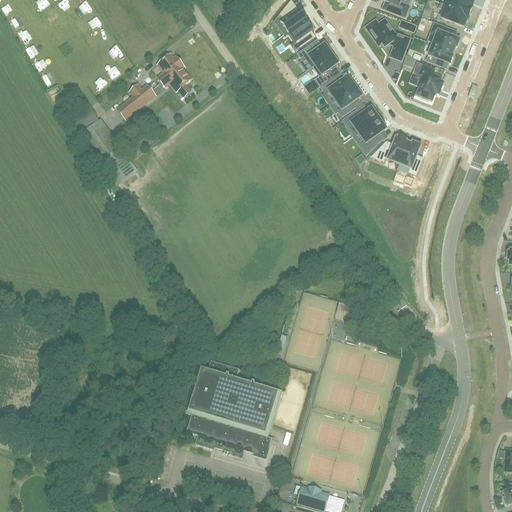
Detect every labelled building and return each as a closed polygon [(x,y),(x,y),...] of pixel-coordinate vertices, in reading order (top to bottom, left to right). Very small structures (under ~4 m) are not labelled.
[(379,0),(379,2),(385,4),(383,11),(388,14),(405,20),(408,12),(402,10),(405,0),(379,0)] [(431,11),(435,2),(429,0),(425,9),(431,11)] [(465,0),(449,0),(447,7),(470,16),(472,10),(471,9),(474,3),(469,1),(465,0)] [(283,23),(278,26),(284,35),(283,36),(284,37),(287,35),(288,34),(306,22),(307,21),(300,11),(298,12),(295,7),(291,2),(279,16),(283,23)] [(470,16),(447,7),(440,4),(438,10),(445,12),(442,20),(464,28),(466,22),(467,22),(470,16)] [(306,22),(288,34),(300,51),(315,40),(316,39),(312,33),(313,32),(306,22)] [(385,22),(378,26),(376,23),(366,29),(379,48),(382,45),(385,49),(390,46),(395,48),(394,49),(390,59),(401,63),(405,54),(409,41),(395,36),(385,22)] [(411,26),(408,33),(414,35),(416,28),(411,26)] [(435,26),(432,32),(438,34),(433,46),(454,54),(456,49),(457,49),(460,42),(454,40),(456,34),(435,26)] [(310,47),(297,56),(302,63),(306,61),(312,70),(332,56),(330,54),(332,53),(327,46),(326,47),(325,46),(322,48),(315,53),(310,47)] [(433,46),(426,63),(442,70),(445,64),(448,65),(450,66),(453,59),(452,58),(454,54),(433,46)] [(411,48),(407,58),(414,61),(416,55),(418,51),(411,48)] [(179,66),(181,65),(176,58),(174,60),(171,56),(158,67),(164,75),(158,80),(165,89),(169,86),(176,94),(178,92),(184,99),(190,94),(185,87),(191,81),(183,71),(179,66)] [(332,56),(312,70),(319,79),(315,81),(320,89),(333,80),(328,73),(336,68),(339,66),(338,65),(340,64),(335,57),(333,58),(332,56)] [(415,61),(406,58),(403,67),(411,70),(415,61)] [(417,65),(414,72),(422,75),(417,88),(421,90),(418,97),(420,99),(420,100),(428,103),(429,102),(432,103),(435,95),(438,96),(442,86),(440,85),(439,85),(440,81),(432,78),(435,72),(434,72),(417,65)] [(320,89),(325,96),(329,93),(335,102),(355,89),(353,86),(355,85),(350,79),(349,80),(348,79),(345,81),(338,86),(333,80),(320,89)] [(309,97),(319,90),(313,83),(304,89),(309,97)] [(130,94),(134,98),(117,111),(126,121),(155,97),(147,87),(142,92),(138,87),(130,94)] [(355,89),(335,102),(342,112),(338,114),(342,120),(355,110),(352,105),(359,100),(362,98),(361,97),(363,96),(358,90),(357,91),(355,89)] [(360,110),(344,121),(348,127),(351,125),(358,135),(379,121),(375,115),(374,116),(370,111),(368,112),(364,116),(360,110)] [(123,154),(99,121),(95,117),(75,131),(103,169),(123,154)] [(379,121),(358,135),(365,145),(362,147),(368,156),(382,142),(379,137),(383,133),(385,132),(382,127),(383,126),(379,121)] [(386,144),(371,159),(384,164),(385,160),(399,166),(407,145),(405,144),(406,142),(399,139),(398,141),(396,140),(393,147),(386,144)] [(407,145),(399,166),(410,170),(408,174),(416,177),(422,163),(415,160),(419,150),(420,148),(413,145),(412,147),(407,145)] [(137,173),(123,154),(103,169),(116,187),(137,173)] [(365,162),(361,157),(355,162),(359,168),(365,162)] [(412,189),(414,182),(406,179),(404,186),(412,189)] [(320,343),(314,362),(321,364),(327,345),(320,343)] [(268,439),(282,393),(237,379),(239,371),(211,363),(208,370),(200,368),(186,414),(192,416),(187,434),(198,438),(195,446),(214,452),(215,450),(234,456),(235,454),(237,455),(241,453),(241,451),(255,455),(254,457),(266,461),(272,440),(268,439)] [(312,511),(324,511),(329,496),(322,493),(322,492),(308,488),(308,489),(302,488),(296,507),(312,511)] [(511,491),(504,494),(505,498),(503,499),(505,506),(507,505),(508,507),(511,505),(511,491)] [(349,511),(359,511),(361,502),(351,501),(349,511)]
